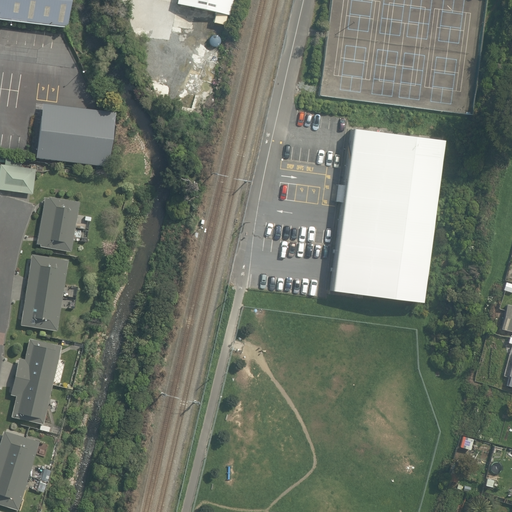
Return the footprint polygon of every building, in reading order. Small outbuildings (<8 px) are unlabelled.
[(0,0),(0,21),(67,30),(70,0),(0,0)] [(231,17),(234,0),(179,0),(179,5),(231,17)] [(115,116),(45,106),(37,158),(107,168),(115,116)] [(440,140),(348,129),(327,291),(419,302),(440,140)] [(0,164),(0,189),(32,194),(35,169),(0,164)] [(36,248),(70,254),(79,203),(45,197),(36,248)] [(32,256),(21,326),(57,332),(68,262),(32,256)] [(511,305),(507,305),(502,331),(511,332),(511,305)] [(59,346),(32,340),(27,361),(17,359),(7,401),(16,403),(13,418),(42,425),(59,346)] [(0,505),(17,511),(28,476),(47,483),(58,449),(39,443),(5,431),(0,446),(0,505)]
